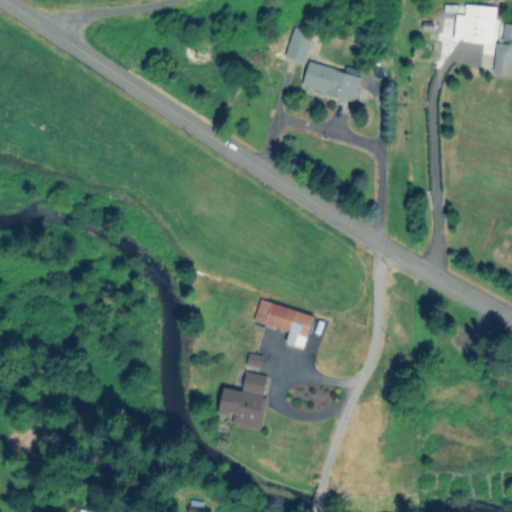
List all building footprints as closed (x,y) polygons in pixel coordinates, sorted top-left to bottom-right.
[(494,5),(463,4),(462,14),(454,13),(452,39),(492,41),(494,5)] [(511,22),(503,22),(502,33),(496,33),(492,71),(509,73),(510,61),(511,61),(511,22)] [(311,33),(292,27),(283,55),(301,61),(311,33)] [(354,98),(359,73),(305,63),(300,87),(354,98)] [(312,314),(258,299),(252,320),(288,330),(284,341),(302,346),(312,314)] [(261,355),(247,352),(244,364),(259,367),(261,355)] [(217,411),(231,414),(230,422),(260,428),(266,396),(261,395),(266,374),(244,370),(240,390),(221,386),(217,411)]
